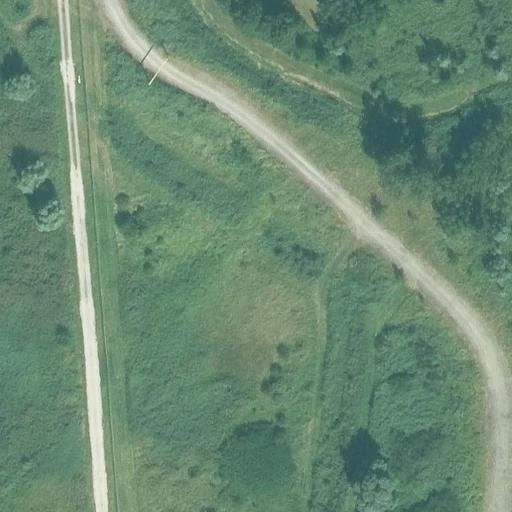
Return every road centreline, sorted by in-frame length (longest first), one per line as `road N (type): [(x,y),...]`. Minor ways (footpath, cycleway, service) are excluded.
road 1 (track): [(63,0),(102,511)]
road 2 (track): [(367,224),(331,260),(320,287),(305,511)]
